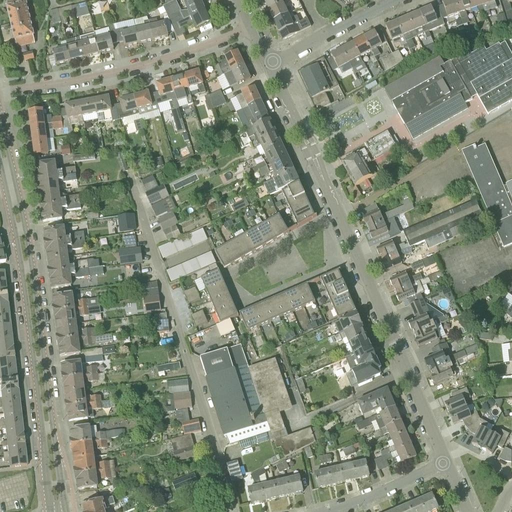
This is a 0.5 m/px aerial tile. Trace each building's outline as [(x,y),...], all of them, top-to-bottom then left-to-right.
[(21,21),(15,0),(6,0),(8,7),(7,7),(11,23),(21,21)] [(15,0),(21,21),(30,19),(26,2),(25,3),(24,0),(15,0)] [(166,14),(168,17),(170,23),(171,26),(205,10),(199,0),(195,0),(185,5),(188,12),(181,13),(176,1),(163,7),(165,12),(166,14)] [(263,0),(268,10),(283,3),(281,0),(263,0)] [(459,15),(454,0),(452,0),(442,3),(443,6),(438,8),(443,20),(447,18),(448,19),(459,15)] [(471,11),(467,0),(454,0),(459,15),(471,11)] [(486,18),(479,0),(467,0),(471,11),(477,9),(478,12),(480,12),(483,19),(486,18)] [(493,0),(479,0),(486,18),(490,17),(489,12),(497,9),(493,0)] [(511,2),(511,0),(507,0),(507,1),(503,2),(508,24),(511,22),(511,10),(511,11),(509,3),(511,2)] [(72,7),(73,13),(75,13),(77,18),(89,15),(86,3),(72,7)] [(283,3),(268,10),(274,21),(289,15),(283,3)] [(57,10),(61,23),(62,26),(68,24),(66,15),(73,13),(72,7),(72,6),(57,10)] [(443,20),(438,8),(432,10),(431,8),(420,13),(426,27),(437,22),(443,20)] [(61,23),(57,10),(49,12),(52,25),(61,23)] [(205,10),(171,26),(174,32),(177,37),(184,34),(182,28),(193,23),(196,29),(210,22),(205,10)] [(426,27),(420,13),(408,17),(414,32),(426,27)] [(501,30),(508,28),(504,14),(497,16),(501,30)] [(289,15),(274,21),(283,40),(311,27),(307,19),(299,22),(297,16),(291,19),(289,15)] [(159,25),(158,20),(149,22),(153,41),(168,37),(167,33),(174,32),(171,26),(170,23),(168,17),(164,18),(165,24),(159,25)] [(417,37),(414,32),(408,17),(397,22),(408,47),(410,51),(416,48),(412,39),(417,37)] [(30,19),(21,21),(26,45),(35,43),(33,36),(34,36),(30,19)] [(21,21),(11,23),(15,40),(16,40),(17,47),(26,45),(21,21)] [(136,31),(139,44),(153,41),(149,22),(144,23),(145,28),(136,31)] [(408,47),(397,22),(386,27),(392,42),(399,39),(402,44),(404,49),(408,47)] [(139,44),(136,31),(128,32),(127,28),(114,31),(118,43),(123,42),(125,48),(139,44)] [(118,43),(114,31),(110,33),(108,33),(109,37),(96,41),(99,54),(113,50),(112,45),(118,43)] [(375,32),(364,38),(371,52),(374,56),(375,57),(380,55),(377,49),(382,46),(376,34),(375,32)] [(85,58),(82,44),(80,38),(66,42),(68,48),(71,61),(85,58)] [(371,52),(364,38),(352,44),(360,58),(371,52)] [(99,54),(96,41),(82,44),(85,58),(99,54)] [(342,50),(349,64),(352,69),(363,64),(360,58),(352,44),(342,50)] [(460,77),(451,61),(444,65),(444,64),(440,58),(384,90),(396,110),(397,109),(398,110),(399,113),(396,114),(397,116),(398,115),(413,140),(468,109),(465,104),(473,100),(468,91),(473,88),(488,115),(511,101),(511,60),(509,62),(499,44),(486,51),(484,47),(472,54),(469,51),(456,58),(465,74),(460,77)] [(71,61),(68,48),(53,52),(57,65),(71,61)] [(349,64),(342,50),(331,56),(338,70),(349,64)] [(399,51),(389,56),(394,67),(404,61),(399,51)] [(220,77),(225,75),(244,66),(238,53),(225,59),(228,64),(223,66),(222,65),(215,68),(220,77)] [(394,67),(389,56),(379,60),(385,72),(394,67)] [(299,74),(311,100),(339,87),(324,59),(305,69),(305,71),(299,74)] [(244,66),(225,75),(231,88),(237,85),(238,85),(250,80),(244,66)] [(199,72),(184,76),(188,89),(197,86),(200,95),(205,94),(199,72)] [(188,89),(184,76),(170,80),(174,93),(176,100),(177,102),(187,99),(188,105),(193,104),(188,89)] [(174,93),(170,80),(156,85),(159,93),(154,94),(157,106),(170,102),(168,95),(174,93)] [(361,86),(358,80),(353,83),(356,89),(361,86)] [(339,87),(311,100),(317,112),(344,98),(339,87)] [(243,110),(248,108),(261,102),(254,88),(242,94),(242,95),(237,97),(243,110)] [(209,96),(211,103),(223,97),(221,91),(209,96)] [(159,111),(157,106),(154,94),(149,95),(148,93),(134,97),(139,115),(140,117),(159,111)] [(120,129),(118,121),(115,105),(110,106),(108,97),(94,100),(97,114),(111,112),(114,126),(115,125),(116,129),(120,129)] [(139,115),(134,97),(119,101),(120,104),(115,105),(118,121),(139,115)] [(223,97),(211,103),(213,109),(226,104),(223,97)] [(97,114),(94,100),(80,103),(82,117),(97,114)] [(177,102),(176,100),(172,101),(174,110),(171,111),(178,134),(186,131),(177,102)] [(253,128),(257,126),(269,121),(267,115),(261,102),(248,108),(243,110),(242,111),(249,124),(251,123),(253,128)] [(84,123),(82,117),(80,103),(65,106),(67,116),(61,117),(62,123),(63,128),(68,127),(70,138),(75,137),(74,133),(73,133),(71,125),(84,123)] [(62,123),(61,117),(46,119),(46,121),(43,121),(42,111),(29,112),(31,127),(62,123)] [(144,132),(140,120),(133,122),(137,133),(138,132),(139,134),(144,132)] [(269,121),(257,126),(253,128),(252,129),(256,136),(249,139),(251,145),(276,133),(270,121),(269,121)] [(63,128),(62,123),(31,127),(32,141),(46,139),(50,138),(49,130),(63,128)] [(342,164),(349,176),(369,164),(378,159),(397,149),(388,132),(365,145),(368,150),(359,155),(358,155),(342,164)] [(276,133),(251,145),(254,150),(261,147),(264,154),(281,146),(276,133)] [(46,139),(32,141),(34,156),(48,154),(46,139)] [(60,156),(70,155),(69,146),(59,147),(60,156)] [(281,146),(264,154),(267,160),(264,161),(264,162),(256,166),(259,172),(288,159),(281,146)] [(496,251),(504,247),(511,243),(511,181),(506,184),(508,188),(504,190),(485,146),(476,150),(475,148),(463,153),(502,244),(494,247),(490,236),(455,250),(465,273),(499,258),(496,251)] [(122,173),(128,171),(122,153),(116,155),(122,173)] [(73,162),(95,160),(95,154),(73,157),(73,162)] [(154,169),(163,166),(161,158),(152,161),(154,169)] [(288,159),(259,172),(262,178),(273,173),(276,179),(293,170),(288,159)] [(143,160),(134,162),(136,169),(145,167),(143,160)] [(36,174),(36,179),(76,174),(76,169),(63,171),(63,172),(57,173),(55,163),(35,165),(37,174),(36,174)] [(369,164),(349,176),(355,187),(376,175),(372,168),(369,164)] [(139,177),(150,175),(148,169),(138,172),(139,177)] [(275,193),(298,182),(293,170),(276,179),(266,183),(269,190),(273,189),(275,193)] [(76,174),(36,179),(37,185),(38,185),(39,193),(59,191),(58,181),(64,180),(64,182),(77,180),(76,180),(77,180),(76,174)] [(144,188),(155,182),(153,176),(141,182),(144,188)] [(155,182),(144,188),(146,194),(158,188),(155,182)] [(287,203),(305,195),(306,194),(305,194),(304,194),(300,184),(282,192),(287,203)] [(158,188),(146,194),(149,199),(161,194),(158,188)] [(120,198),(129,195),(128,190),(118,193),(120,198)] [(59,191),(39,193),(40,202),(39,202),(40,208),(86,202),(86,197),(80,198),(79,195),(66,197),(66,198),(63,198),(63,199),(60,199),(59,191)] [(292,214),(310,206),(311,205),(310,205),(305,195),(287,203),(292,214)] [(367,225),(369,229),(395,218),(399,217),(413,210),(409,200),(402,204),(404,208),(382,218),(379,211),(376,204),(363,211),(365,217),(363,218),(366,226),(367,225)] [(476,201),(470,204),(403,232),(408,245),(405,246),(404,244),(395,248),(393,242),(376,249),(379,257),(381,257),(382,260),(413,247),(425,242),(443,234),(483,217),(476,201)] [(89,202),(86,202),(40,208),(41,213),(42,213),(43,223),(63,220),(61,209),(65,208),(65,210),(67,210),(67,211),(81,209),(81,208),(89,207),(89,202)] [(154,212),(165,207),(162,202),(151,207),(154,212)] [(315,218),(310,206),(292,214),(298,227),(298,228),(317,217),(315,218)] [(165,207),(154,212),(156,218),(167,213),(165,207)] [(162,231),(175,225),(178,224),(173,212),(157,219),(162,231)] [(118,216),(120,232),(136,230),(135,215),(118,216)] [(269,222),(278,239),(290,233),(289,232),(288,232),(283,224),(281,219),(279,216),(269,222)] [(369,229),(371,233),(369,233),(372,240),(389,233),(387,230),(402,224),(399,217),(395,218),(369,229)] [(278,239),(269,222),(258,228),(267,245),(278,239)] [(175,225),(162,231),(167,243),(180,237),(175,225)] [(44,240),(45,246),(85,241),(84,233),(70,234),(70,237),(68,238),(65,239),(63,228),(44,231),(45,240),(44,240)] [(267,245),(258,228),(247,234),(257,251),(267,245)] [(164,259),(209,242),(205,231),(160,248),(164,259)] [(236,240),(246,257),(257,251),(247,234),(236,240)] [(443,234),(425,242),(428,249),(447,241),(443,234)] [(124,250),(137,248),(135,236),(123,238),(124,250)] [(226,246),(235,263),(246,257),(236,240),(226,246)] [(85,241),(45,246),(46,251),(47,251),(48,259),(67,257),(66,247),(69,247),(69,248),(72,248),(72,251),(86,249),(85,241)] [(235,263),(226,246),(215,252),(224,269),(224,270),(235,263)] [(413,247),(382,260),(384,264),(383,265),(386,272),(402,265),(400,258),(412,253),(411,251),(414,250),(413,247)] [(139,248),(120,251),(122,266),(141,263),(139,248)] [(67,257),(48,259),(49,267),(48,268),(48,274),(89,269),(97,268),(97,262),(88,263),(88,261),(73,263),(74,266),(68,267),(67,257)] [(433,257),(423,262),(426,269),(436,264),(433,257)] [(206,290),(224,282),(216,264),(208,267),(211,274),(201,278),(206,290)] [(76,279),(90,277),(89,270),(89,269),(48,274),(49,280),(50,280),(51,289),(71,287),(69,276),(73,276),(73,277),(75,276),(76,279)] [(344,283),(339,272),(341,271),(340,271),(320,280),(321,280),(326,291),(344,283)] [(423,280),(396,292),(397,296),(396,296),(399,303),(407,300),(410,306),(423,300),(421,294),(424,293),(421,286),(443,277),(441,272),(423,280)] [(396,292),(423,280),(420,275),(415,278),(409,280),(406,274),(390,281),(393,289),(394,288),(396,292)] [(211,302),(229,294),(224,282),(206,290),(211,302)] [(511,291),(511,284),(508,282),(503,290),(510,295),(511,291)] [(142,298),(159,295),(157,283),(140,285),(142,298)] [(348,293),(344,283),(326,291),(330,302),(348,294),(349,293),(348,293)] [(296,290),(304,308),(315,303),(314,300),(312,295),(310,290),(308,286),(309,286),(309,285),(296,290)] [(186,299),(198,294),(195,288),(184,293),(186,299)] [(285,295),(293,313),(304,308),(296,290),(285,295)] [(198,294),(186,299),(189,305),(200,300),(198,294)] [(216,313),(234,305),(229,294),(211,302),(216,313)] [(355,310),(348,294),(330,302),(338,320),(356,312),(355,311),(357,310),(356,310),(355,310)] [(53,307),(53,313),(88,308),(87,300),(77,301),(78,306),(73,306),(72,295),(52,297),(54,307),(53,307)] [(274,300),(281,318),(293,313),(285,295),(274,300)] [(159,297),(144,299),(147,313),(161,311),(159,297)] [(262,305),(270,323),(281,318),(274,300),(262,305)] [(415,336),(435,327),(449,321),(447,317),(433,323),(427,308),(423,300),(410,306),(414,314),(416,320),(408,324),(412,332),(413,332),(415,336)] [(7,305),(0,305),(0,316),(8,315),(7,305)] [(234,305),(216,313),(221,324),(230,320),(236,318),(239,317),(234,305)] [(251,309),(259,327),(270,323),(262,305),(251,309)] [(89,316),(88,308),(53,313),(54,318),(55,318),(56,327),(76,324),(75,317),(80,316),(80,317),(89,316)] [(259,327),(251,309),(240,314),(240,315),(247,332),(259,327)] [(193,322),(205,317),(202,311),(191,316),(193,322)] [(167,321),(166,314),(154,315),(156,333),(169,332),(169,321),(167,321)] [(8,315),(0,316),(0,327),(9,326),(8,315)] [(339,335),(361,326),(362,326),(360,321),(361,319),(360,317),(358,316),(357,315),(339,323),(335,324),(339,335)] [(205,317),(193,322),(196,328),(208,323),(205,317)] [(76,324),(56,327),(57,336),(56,336),(57,342),(97,337),(96,328),(81,330),(81,334),(77,335),(76,324)] [(9,326),(0,327),(0,338),(11,337),(9,326)] [(361,326),(339,335),(334,337),(336,341),(337,343),(346,339),(348,344),(366,337),(361,326)] [(440,339),(435,327),(415,336),(416,340),(415,340),(419,348),(440,339)] [(493,333),(481,331),(480,339),(492,341),(493,333)] [(97,337),(57,342),(58,347),(59,347),(60,357),(80,354),(78,343),(82,343),(83,347),(113,343),(112,335),(97,337)] [(11,337),(0,338),(0,349),(12,348),(11,337)] [(366,337),(348,344),(351,351),(342,355),(344,360),(346,359),(371,348),(366,337)] [(430,373),(456,361),(467,357),(464,351),(448,358),(446,352),(449,350),(446,344),(431,350),(434,356),(424,360),(428,369),(429,368),(430,373)] [(226,436),(229,445),(239,442),(270,432),(249,369),(241,345),(200,358),(203,368),(224,437),(226,436)] [(12,348),(0,349),(0,360),(13,359),(12,348)] [(371,348),(346,359),(352,373),(378,362),(372,348),(371,348)] [(85,358),(102,356),(103,356),(102,349),(84,352),(85,358)] [(459,366),(475,359),(473,354),(467,357),(456,361),(459,366)] [(102,356),(85,358),(85,364),(103,362),(102,356)] [(13,359),(0,360),(0,371),(15,369),(13,359)] [(249,369),(270,432),(271,434),(285,430),(280,414),(293,409),(275,359),(249,369)] [(456,361),(430,373),(432,377),(431,377),(435,385),(456,376),(453,370),(459,367),(458,367),(459,366),(456,361)] [(61,374),(62,380),(98,375),(97,367),(95,367),(86,369),(87,372),(82,373),(81,362),(61,365),(62,374),(61,374)] [(378,362),(352,373),(346,376),(351,388),(357,385),(359,387),(372,382),(371,380),(380,376),(378,370),(381,369),(378,362)] [(159,377),(165,376),(164,372),(181,369),(180,363),(157,367),(159,377)] [(15,369),(0,371),(0,381),(16,380),(15,369)] [(104,374),(98,375),(62,380),(63,385),(64,385),(65,394),(85,391),(83,381),(88,380),(88,383),(105,380),(104,374)] [(295,381),(298,389),(304,387),(301,379),(295,381)] [(467,381),(463,383),(462,379),(458,381),(455,382),(456,384),(453,386),(454,389),(468,383),(467,381)] [(16,380),(0,381),(0,390),(0,393),(17,391),(16,380)] [(170,395),(189,393),(188,380),(168,382),(170,395)] [(449,415),(467,407),(464,401),(471,398),(466,389),(451,395),(454,401),(445,405),(449,415)] [(382,414),(395,408),(388,390),(357,403),(363,418),(381,411),(382,414)] [(17,391),(0,393),(1,399),(0,399),(0,403),(18,401),(17,391)] [(85,391),(65,394),(66,402),(65,402),(66,408),(102,403),(101,396),(91,397),(91,396),(85,397),(85,391)] [(162,413),(176,412),(188,411),(187,409),(192,408),(190,394),(160,397),(162,413)] [(18,401),(0,403),(0,408),(2,408),(3,414),(20,412),(18,401)] [(102,403),(66,408),(66,413),(67,413),(68,422),(88,419),(88,418),(94,417),(93,411),(115,408),(115,401),(102,403)] [(469,413),(467,407),(449,415),(454,425),(463,421),(465,426),(468,430),(480,419),(476,411),(469,413)] [(395,408),(382,414),(363,422),(357,425),(359,431),(372,426),(371,424),(377,422),(381,431),(401,423),(395,408)] [(188,422),(190,422),(188,411),(176,412),(178,424),(188,422)] [(20,412),(3,414),(4,421),(0,420),(0,425),(21,423),(20,412)] [(480,419),(468,430),(471,434),(476,436),(472,445),(482,450),(491,433),(485,430),(488,424),(480,419)] [(199,420),(190,422),(188,422),(189,428),(200,426),(199,420)] [(21,423),(0,425),(0,430),(5,430),(5,436),(22,434),(21,423)] [(401,423),(381,431),(373,435),(375,439),(383,436),(389,433),(391,440),(406,434),(401,423)] [(70,440),(71,446),(104,441),(106,441),(106,440),(111,440),(111,439),(115,438),(114,432),(96,434),(97,439),(90,440),(89,428),(70,430),(71,440),(70,440)] [(285,458),(316,443),(311,429),(274,442),(276,450),(281,448),(285,458)] [(491,433),(482,450),(492,455),(496,446),(502,449),(509,435),(500,430),(497,436),(491,433)] [(270,432),(239,442),(242,450),(273,440),(271,434),(270,432)] [(22,434),(5,436),(6,442),(1,443),(2,447),(7,447),(24,444),(22,434)] [(406,434),(391,440),(395,447),(388,450),(388,449),(381,452),(383,457),(396,452),(411,445),(406,434)] [(171,441),(174,453),(194,447),(191,435),(171,441)] [(104,441),(71,446),(71,451),(72,451),(74,460),(93,458),(91,446),(96,445),(97,450),(107,448),(106,441),(104,441)] [(24,444),(7,447),(7,453),(3,453),(3,458),(25,455),(24,444)] [(396,452),(383,457),(374,460),(379,471),(388,468),(386,462),(398,457),(401,464),(416,458),(411,445),(396,452)] [(353,446),(348,448),(351,456),(356,454),(353,446)] [(195,447),(194,447),(174,453),(173,453),(176,462),(198,456),(195,447)] [(308,459),(313,457),(310,447),(304,449),(308,459)] [(351,456),(348,448),(343,450),(346,458),(351,456)] [(511,463),(511,451),(505,448),(499,459),(505,462),(511,463)] [(25,455),(3,458),(4,463),(9,462),(9,468),(26,466),(25,455)] [(93,458),(74,460),(75,469),(74,469),(75,475),(108,471),(109,471),(108,462),(100,464),(101,469),(94,470),(93,458)] [(286,461),(281,464),(284,471),(289,469),(286,461)] [(366,462),(353,465),(357,480),(369,477),(366,462)] [(232,483),(244,479),(239,463),(227,467),(232,483)] [(284,471),(281,464),(276,466),(279,474),(284,471)] [(357,480),(353,465),(340,468),(344,483),(357,480)] [(344,483),(340,468),(328,471),(331,486),(344,483)] [(257,472),(259,477),(266,474),(263,469),(257,472)] [(108,471),(75,475),(75,481),(76,481),(78,490),(97,488),(95,475),(101,475),(102,480),(110,478),(109,471),(108,471)] [(331,486),(328,471),(315,474),(318,489),(331,486)] [(259,477),(257,472),(250,476),(253,480),(255,488),(248,489),(252,505),(265,502),(261,486),(259,477)] [(172,483),(176,492),(198,483),(194,474),(172,483)] [(206,496),(218,490),(212,477),(201,483),(206,496)] [(299,478),(286,481),(290,496),(303,493),(299,478)] [(290,496),(286,481),(274,483),(277,499),(290,496)] [(277,499),(274,483),(261,486),(265,502),(277,499)] [(137,494),(145,492),(143,486),(135,488),(137,494)] [(146,497),(145,492),(137,494),(138,500),(146,497)] [(432,495),(420,500),(425,511),(433,511),(438,510),(432,495)] [(109,511),(108,507),(115,505),(113,498),(83,507),(84,511),(109,511)] [(425,511),(420,500),(408,506),(410,511),(425,511)]
